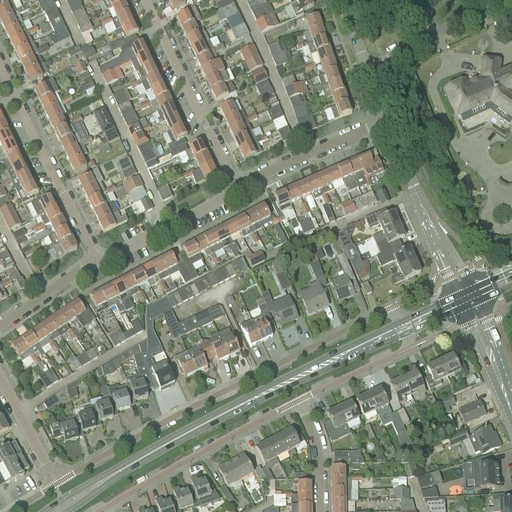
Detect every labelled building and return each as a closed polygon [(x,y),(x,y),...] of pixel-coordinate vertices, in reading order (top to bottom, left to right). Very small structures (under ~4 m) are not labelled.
[(0,0),(0,9),(13,4),(11,0),(0,0)] [(46,0),(40,3),(38,4),(43,14),(44,13),(55,8),(50,0),(46,0)] [(77,0),(75,0),(66,4),(71,14),(82,9),(77,0)] [(100,0),(95,0),(97,5),(102,3),(106,11),(111,8),(123,3),(121,0),(101,0),(100,0)] [(185,6),(181,0),(170,0),(168,1),(173,12),(185,6)] [(201,0),(195,0),(187,4),(189,9),(193,7),(203,2),(201,0)] [(249,0),(245,2),(251,13),(262,8),(262,7),(266,5),(263,0),(249,0)] [(296,3),(290,6),(289,7),(296,19),(303,16),(302,13),(313,7),(309,0),(301,0),(296,3)] [(123,3),(111,8),(116,19),(128,13),(123,3)] [(17,12),(13,4),(0,9),(0,22),(18,14),(19,16),(23,14),(21,9),(17,12)] [(233,5),(222,10),(221,11),(217,13),(222,23),(225,21),(238,15),(233,5)] [(180,13),(182,17),(176,19),(181,30),(193,24),(200,21),(193,7),(189,9),(180,13)] [(55,8),(44,13),(49,24),(60,19),(57,13),(55,8)] [(262,8),(251,13),(252,15),(256,23),(267,17),(262,8)] [(87,20),(82,9),(71,14),(76,25),(87,20)] [(110,19),(105,21),(107,26),(111,24),(115,32),(121,29),(133,23),(128,13),(116,19),(111,21),(110,19)] [(18,14),(0,22),(5,33),(23,24),(19,16),(18,14)] [(243,26),(238,15),(225,21),(230,32),(243,26)] [(267,17),(256,23),(255,23),(260,35),(278,26),(272,15),(267,17)] [(317,17),(305,21),(309,32),(321,28),(317,17)] [(65,29),(60,19),(49,24),(54,34),(65,29)] [(87,20),(76,25),(81,35),(91,31),(92,30),(87,20)] [(133,23),(121,29),(115,32),(113,33),(115,38),(121,35),(124,41),(138,34),(133,23)] [(193,24),(181,30),(186,40),(204,32),(205,34),(210,32),(207,27),(203,30),(200,31),(199,32),(195,23),(193,24)] [(26,32),(23,24),(5,33),(10,43),(28,35),(29,37),(33,35),(31,30),(26,32)] [(243,26),(230,32),(225,34),(230,44),(243,38),(243,39),(248,36),(247,36),(248,36),(243,26)] [(321,28),(309,32),(303,34),(306,43),(307,45),(325,39),(321,28)] [(54,34),(57,39),(42,46),(43,49),(46,48),(47,50),(70,39),(65,29),(54,34)] [(204,32),(186,40),(188,44),(187,44),(186,46),(188,49),(190,50),(191,50),(208,42),(205,34),(204,32)] [(28,35),(10,43),(15,53),(33,45),(29,37),(28,35)] [(46,48),(43,49),(41,50),(43,55),(48,52),(50,57),(73,46),(70,39),(47,50),(46,48)] [(208,42),(191,50),(193,54),(192,54),(191,56),(193,60),(195,60),(196,61),(213,52),(214,55),(219,52),(217,48),(220,47),(216,39),(208,42)] [(306,43),(301,44),(303,49),(308,47),(311,56),(316,54),(329,50),(325,39),(307,45),(306,43)] [(122,40),(114,45),(117,50),(125,46),(123,41),(122,41),(122,40)] [(281,54),(280,54),(277,43),(267,47),(271,58),(281,54)] [(142,44),(133,48),(125,52),(129,60),(130,63),(147,54),(142,44)] [(33,45),(15,53),(20,64),(32,58),(31,58),(37,55),(38,57),(43,55),(41,50),(36,53),(33,45)] [(85,60),(95,56),(91,48),(87,49),(86,46),(80,49),(85,60)] [(248,49),(240,53),(244,63),(257,57),(253,47),(248,49)] [(78,48),(67,53),(70,59),(81,54),(78,48)] [(316,54),(311,56),(314,65),(315,67),(320,65),(332,60),(329,50),(316,54)] [(213,52),(196,61),(201,71),(212,65),(218,63),(214,55),(213,52)] [(281,54),(271,58),(275,69),(282,66),(288,64),(291,63),(290,59),(288,52),(286,53),(281,54)] [(72,68),(85,61),(81,54),(69,60),(72,68)] [(129,60),(124,63),(126,67),(131,65),(135,73),(152,65),(147,54),(130,63),(129,60)] [(262,67),(257,57),(244,63),(249,73),(262,67)] [(32,58),(20,64),(25,74),(37,68),(32,58)] [(336,71),(332,60),(320,65),(324,75),(336,71)] [(119,68),(118,66),(116,61),(98,69),(102,76),(113,71),(115,70),(119,68)] [(464,81),(445,89),(457,116),(459,116),(462,123),(471,119),(468,112),(490,102),(499,108),(494,115),(508,126),(511,120),(511,96),(505,91),(511,87),(511,72),(511,70),(504,73),(498,69),(499,63),(494,63),(487,62),(482,61),(480,77),(465,84),(464,81)] [(213,65),(201,71),(205,81),(217,76),(223,73),(218,63),(213,65)] [(78,78),(87,73),(82,64),(70,70),(73,75),(75,74),(78,78)] [(43,65),(37,68),(25,74),(30,85),(42,79),(41,77),(48,74),(43,65)] [(152,65),(135,73),(139,81),(140,83),(157,75),(152,65)] [(282,66),(275,69),(279,77),(285,74),(283,70),(282,66)] [(255,86),(267,81),(267,80),(262,69),(249,75),(255,86)] [(113,71),(102,76),(107,87),(118,82),(113,71)] [(324,75),(324,76),(317,78),(320,86),(321,86),(322,88),(340,82),(338,78),(339,78),(340,77),(338,73),(337,72),(336,72),(336,71),(324,75)] [(217,76),(205,81),(207,85),(207,86),(206,88),(208,91),(209,92),(210,91),(210,92),(222,86),(228,83),(224,75),(223,73),(217,76)] [(157,75),(140,83),(141,86),(145,94),(162,85),(157,75)] [(292,77),(281,81),(284,90),(285,90),(295,86),(292,77)] [(321,86),(320,86),(316,88),(318,92),(322,91),(325,99),(331,97),(344,93),(340,82),(322,88),(321,86)] [(47,85),(34,92),(39,102),(51,97),(56,94),(58,93),(55,86),(53,83),(47,85)] [(228,83),(222,86),(210,92),(215,102),(234,93),(229,83),(228,83)] [(261,102),(273,96),(267,83),(255,89),(261,102)] [(167,96),(162,85),(145,94),(149,102),(150,104),(155,101),(167,96)] [(288,100),(289,100),(302,96),(298,85),(295,86),(285,90),(288,100)] [(116,107),(128,102),(123,92),(112,97),(116,107)] [(344,93),(331,97),(335,108),(347,104),(344,93)] [(172,106),(167,96),(155,101),(160,112),(172,106)] [(56,107),(51,97),(39,102),(44,113),(56,107)] [(271,110),(278,107),(273,97),(264,101),(267,107),(269,106),(271,110)] [(298,97),(289,100),(292,110),(304,107),(304,106),(306,106),(303,99),(299,100),(298,97)] [(128,102),(116,107),(121,117),(133,112),(128,102)] [(236,115),(235,114),(231,104),(219,110),(224,120),(236,115)] [(335,108),(330,110),(333,121),(351,115),(347,104),(335,108)] [(160,112),(156,114),(159,120),(158,120),(160,125),(165,122),(177,116),(172,106),(160,112)] [(61,117),(56,107),(44,113),(49,123),(61,117)] [(278,107),(271,110),(266,112),(270,120),(282,115),(278,107)] [(304,107),(292,110),(296,122),(307,118),(304,107)] [(104,109),(92,114),(97,125),(109,119),(104,109)] [(236,115),(224,120),(229,131),(241,125),(240,124),(246,122),(247,124),(252,122),(250,117),(245,119),(241,111),(235,114),(236,115)] [(138,122),(133,112),(121,117),(126,128),(138,122)] [(182,127),(177,116),(165,122),(170,132),(182,127)] [(61,117),(49,123),(54,133),(66,128),(61,117)] [(286,125),(282,118),(273,123),(277,132),(286,128),(287,128),(286,125)] [(307,118),(296,122),(300,135),(312,131),(307,118)] [(109,119),(97,125),(102,135),(103,134),(114,129),(109,119)] [(141,130),(138,122),(126,128),(131,138),(143,133),(150,129),(148,126),(141,130)] [(241,125),(229,131),(234,141),(245,136),(245,135),(251,132),(247,124),(246,122),(240,124),(241,125)] [(71,125),(66,128),(54,133),(59,144),(77,135),(73,127),(72,127),(71,125)] [(182,127),(170,132),(166,134),(174,151),(185,146),(186,146),(183,139),(187,137),(182,127)] [(287,128),(286,128),(277,132),(282,143),(292,139),(287,128)] [(114,129),(103,134),(108,144),(118,139),(114,129)] [(8,132),(0,136),(0,146),(1,148),(13,143),(8,132)] [(254,139),(251,132),(245,135),(245,136),(234,141),(239,151),(256,143),(257,145),(262,143),(260,139),(259,137),(254,139)] [(143,133),(131,138),(136,148),(148,143),(143,133)] [(80,143),(77,135),(59,144),(64,154),(76,148),(75,148),(81,145),(80,143)] [(13,143),(1,148),(0,148),(0,159),(1,162),(6,159),(18,153),(13,143)] [(148,143),(136,148),(145,165),(152,162),(147,152),(151,151),(148,144),(148,143)] [(261,154),(257,145),(256,143),(239,151),(244,162),(261,154)] [(174,151),(170,153),(172,159),(184,154),(189,163),(194,160),(206,154),(201,144),(189,149),(190,151),(187,152),(185,146),(174,151)] [(76,148),(64,154),(69,164),(81,158),(80,158),(86,155),(82,147),(81,145),(75,148),(76,148)] [(6,159),(1,162),(3,164),(2,164),(5,172),(11,169),(23,163),(18,153),(6,159)] [(211,165),(206,154),(194,160),(199,171),(211,165)] [(362,172),(365,178),(367,177),(375,174),(376,176),(383,173),(377,159),(370,162),(367,156),(357,160),(362,172)] [(81,158),(69,164),(74,175),(86,169),(81,158)] [(152,162),(145,165),(147,171),(162,164),(160,158),(154,161),(152,162)] [(132,168),(128,160),(117,165),(121,173),(132,168)] [(357,160),(346,165),(352,177),(354,183),(357,190),(365,186),(364,184),(362,179),(365,178),(362,172),(357,160)] [(28,174),(23,163),(11,169),(5,172),(9,180),(11,180),(12,181),(16,179),(28,174)] [(193,171),(188,173),(190,178),(191,177),(195,186),(202,182),(216,175),(211,165),(199,171),(194,173),(193,171)] [(354,183),(352,177),(346,165),(336,170),(344,187),(347,194),(357,190),(354,183)] [(124,181),(135,175),(132,168),(121,173),(124,181)] [(89,176),(77,182),(83,193),(94,187),(102,183),(99,175),(96,170),(88,174),(89,176)] [(344,187),(336,170),(325,174),(333,192),(344,187)] [(28,174),(16,179),(19,186),(14,188),(16,192),(33,184),(28,174)] [(333,192),(325,174),(315,179),(323,197),(325,195),(333,192)] [(127,196),(142,189),(143,188),(138,178),(122,185),(127,196)] [(315,179),(304,183),(310,195),(315,193),(317,199),(320,198),(323,197),(315,179)] [(310,195),(304,183),(294,188),(299,200),(310,195)] [(33,184),(16,192),(22,205),(33,200),(32,198),(38,194),(33,184)] [(156,191),(157,193),(162,203),(172,198),(166,186),(156,191)] [(94,187),(83,193),(88,203),(99,197),(94,187)] [(294,188),(283,193),(289,205),(299,200),(294,188)] [(389,203),(388,202),(383,191),(376,194),(381,206),(389,203)] [(135,204),(147,199),(143,192),(132,198),(135,204)] [(271,205),(278,218),(280,223),(284,221),(281,214),(286,212),(290,212),(292,211),(289,205),(283,193),(280,194),(280,193),(278,192),(273,195),(273,196),(273,197),(276,204),(271,205)] [(361,198),(366,209),(376,204),(371,193),(361,198)] [(99,197),(88,203),(93,213),(111,204),(115,202),(112,194),(111,194),(106,196),(105,194),(99,197)] [(6,197),(0,200),(0,211),(10,207),(11,207),(6,197)] [(37,218),(38,217),(56,208),(51,198),(39,203),(38,201),(30,204),(37,218)] [(351,201),(350,202),(355,213),(366,209),(361,198),(351,202),(351,201)] [(135,204),(131,206),(137,218),(152,210),(147,199),(135,204)] [(322,203),(324,207),(321,208),(329,225),(334,222),(327,206),(330,205),(328,200),(322,203)] [(355,213),(350,202),(340,206),(345,218),(355,213)] [(111,204),(93,213),(98,223),(116,214),(111,204)] [(10,207),(0,211),(0,213),(2,218),(13,213),(10,207)] [(263,207),(253,212),(262,228),(271,223),(276,235),(281,233),(277,224),(275,219),(271,221),(263,207)] [(61,219),(56,208),(38,217),(42,225),(43,225),(44,227),(49,225),(49,224),(61,219)] [(253,212),(243,217),(252,234),(250,235),(252,240),(257,238),(254,233),(262,229),(262,228),(253,212)] [(13,213),(2,218),(9,232),(20,226),(13,213)] [(120,221),(116,214),(98,223),(103,234),(126,223),(124,218),(120,221)] [(382,233),(399,226),(393,214),(377,221),(375,215),(364,220),(368,231),(379,226),(382,233)] [(252,234),(243,217),(233,223),(239,234),(242,239),(250,235),(252,234)] [(66,229),(61,219),(49,224),(49,225),(54,235),(66,229)] [(314,231),(309,220),(298,225),(303,236),(314,231)] [(239,234),(233,223),(223,228),(229,239),(239,234)] [(399,226),(382,233),(385,240),(375,245),(379,256),(391,251),(388,245),(404,238),(399,226)] [(229,239),(223,228),(213,233),(222,250),(229,246),(232,245),(229,239)] [(66,229),(54,235),(47,238),(50,246),(52,245),(54,248),(71,239),(66,229)] [(17,233),(12,235),(14,241),(20,239),(17,233)] [(213,233),(203,238),(212,255),(209,257),(212,261),(216,259),(214,254),(222,250),(213,233)] [(346,239),(343,233),(337,236),(343,251),(345,249),(352,247),(348,238),(346,239)] [(15,242),(17,247),(25,243),(22,238),(15,242)] [(203,238),(192,244),(198,255),(203,253),(206,258),(209,257),(212,255),(203,238)] [(71,239),(54,248),(55,250),(53,251),(56,257),(53,258),(56,262),(65,255),(76,250),(71,239)] [(201,261),(198,255),(192,244),(182,249),(188,261),(182,264),(192,282),(197,279),(191,267),(201,261)] [(236,248),(232,251),(230,252),(234,260),(238,257),(237,254),(239,253),(236,248)] [(343,251),(341,251),(342,255),(345,262),(348,261),(349,260),(348,257),(347,253),(345,249),(343,251)] [(391,251),(379,256),(375,258),(380,268),(395,262),(398,269),(414,262),(409,250),(393,257),(391,251)] [(261,254),(252,258),(249,253),(244,255),(250,268),(264,261),(261,254)] [(192,282),(182,264),(177,267),(171,255),(160,261),(170,278),(178,274),(184,286),(192,282)] [(330,283),(338,303),(353,296),(348,284),(354,282),(345,262),(342,255),(336,258),(344,276),(330,283)] [(9,258),(0,262),(0,263),(1,265),(3,268),(12,263),(9,258)] [(25,263),(32,277),(33,278),(40,275),(32,259),(25,263)] [(241,259),(235,263),(241,273),(247,270),(241,259)] [(353,268),(361,264),(359,259),(350,263),(353,268)] [(170,278),(160,261),(150,266),(159,283),(157,284),(160,289),(164,287),(162,282),(170,278)] [(317,261),(309,265),(316,280),(323,277),(317,261)] [(414,262),(398,269),(401,276),(391,281),(393,286),(404,281),(420,274),(414,262)] [(241,273),(235,263),(230,266),(235,276),(241,273)] [(361,264),(353,268),(356,277),(360,275),(363,268),(361,264)] [(140,271),(146,283),(149,289),(157,284),(159,283),(150,266),(140,271)] [(235,276),(230,266),(224,269),(229,279),(235,276)] [(224,269),(218,272),(223,283),(229,279),(224,269)] [(140,271),(130,277),(136,288),(146,283),(140,271)] [(223,283),(218,272),(212,275),(217,286),(223,283)] [(290,289),(283,274),(277,276),(275,277),(282,292),(290,289)] [(212,275),(206,278),(211,289),(217,286),(212,275)] [(130,277),(120,282),(126,294),(129,300),(129,299),(137,295),(139,294),(136,288),(130,277)] [(211,289),(206,278),(200,281),(205,292),(211,289)] [(200,281),(194,284),(199,295),(205,292),(200,281)] [(126,294),(120,282),(116,284),(115,283),(114,283),(110,285),(109,287),(110,287),(119,305),(117,306),(119,310),(124,308),(126,312),(133,308),(129,300),(126,294)] [(366,283),(360,285),(365,296),(371,294),(366,283)] [(194,284),(188,287),(193,298),(199,295),(194,284)] [(311,292),(300,297),(308,316),(328,307),(317,284),(309,287),(311,292)] [(169,290),(167,291),(164,293),(166,295),(176,290),(173,285),(168,288),(169,290)] [(110,287),(100,293),(109,310),(115,307),(117,306),(119,305),(110,287)] [(188,287),(182,291),(187,301),(193,298),(188,287)] [(182,291),(176,294),(181,304),(187,301),(182,291)] [(100,293),(89,298),(92,305),(88,306),(93,314),(96,312),(95,310),(101,307),(104,313),(109,310),(100,293)] [(176,294),(170,297),(175,307),(181,304),(176,294)] [(170,297),(165,300),(170,310),(175,307),(170,297)] [(226,300),(225,303),(227,306),(233,303),(231,297),(226,300)] [(271,306),(266,308),(267,310),(268,314),(271,313),(274,319),(276,318),(280,328),(297,321),(288,299),(272,305),(271,306)] [(146,309),(145,310),(146,332),(146,338),(146,342),(148,353),(150,352),(160,347),(152,331),(152,321),(162,316),(171,312),(170,310),(165,300),(146,309)] [(77,302),(67,309),(75,320),(82,330),(94,321),(82,302),(78,304),(77,302)] [(264,304),(257,308),(260,313),(266,310),(267,310),(266,308),(264,304)] [(217,308),(211,310),(216,321),(222,318),(217,308)] [(75,320),(67,309),(58,315),(65,326),(66,326),(75,320)] [(211,310),(205,313),(210,324),(216,321),(211,310)] [(205,313),(200,315),(205,326),(208,333),(213,330),(210,324),(205,313)] [(56,333),(60,338),(67,333),(69,331),(66,326),(65,326),(58,315),(49,322),(56,333)] [(200,315),(194,318),(199,329),(205,326),(200,315)] [(194,318),(189,321),(194,331),(199,329),(194,318)] [(143,332),(137,321),(129,325),(132,331),(135,337),(143,333),(143,332)] [(189,321),(183,323),(188,334),(194,331),(189,321)] [(242,333),(243,333),(250,348),(261,343),(253,328),(250,321),(239,326),(242,333)] [(49,322),(39,328),(47,339),(50,344),(52,343),(60,338),(56,333),(49,322)] [(265,322),(253,328),(261,343),(272,338),(265,322)] [(177,326),(178,329),(182,337),(188,334),(183,323),(177,326)] [(47,339),(39,328),(30,335),(37,346),(37,345),(41,351),(48,346),(50,344),(47,339)] [(178,329),(170,333),(173,341),(179,338),(182,337),(178,329)] [(228,330),(217,335),(219,339),(221,343),(228,359),(239,353),(232,338),(228,330)] [(125,342),(122,337),(119,331),(108,337),(113,348),(125,342)] [(135,337),(132,331),(122,337),(125,342),(135,337)] [(31,357),(29,358),(32,363),(37,360),(34,355),(37,353),(40,358),(44,355),(41,351),(37,345),(37,346),(30,335),(20,341),(28,352),(31,357)] [(219,339),(208,344),(202,346),(209,361),(215,358),(217,364),(228,359),(221,343),(219,339)] [(28,352),(20,341),(11,348),(21,364),(29,358),(31,357),(28,352)] [(148,353),(146,342),(131,351),(132,356),(136,371),(145,368),(141,356),(148,353)] [(202,346),(198,349),(186,354),(188,358),(196,374),(202,371),(203,373),(208,371),(204,363),(209,361),(202,346)] [(85,354),(91,362),(97,358),(92,350),(85,354)] [(147,353),(141,356),(145,369),(149,380),(152,390),(152,392),(159,389),(159,391),(160,391),(161,392),(169,388),(168,387),(173,385),(174,384),(165,365),(155,369),(151,360),(150,359),(151,359),(150,359),(147,353)] [(196,374),(188,358),(182,361),(179,356),(173,359),(180,375),(182,374),(185,379),(196,374)] [(439,363),(446,378),(453,375),(455,379),(466,374),(462,364),(456,367),(452,357),(439,363)] [(100,370),(102,377),(103,377),(103,379),(108,377),(112,376),(114,374),(115,373),(117,371),(120,369),(117,359),(100,370)] [(81,368),(75,360),(75,361),(70,364),(75,372),(81,368)] [(446,378),(439,363),(426,369),(431,378),(424,381),(429,391),(441,386),(439,382),(446,378)] [(44,375),(51,386),(57,382),(50,371),(44,375)] [(402,380),(409,395),(416,392),(418,396),(424,394),(415,374),(402,380)] [(51,386),(44,375),(38,379),(46,390),(51,386)] [(124,380),(125,381),(126,386),(129,386),(132,395),(134,402),(147,398),(141,376),(132,379),(131,378),(124,380)] [(409,395),(402,380),(390,386),(399,405),(405,402),(403,397),(409,395)] [(77,398),(74,385),(66,390),(69,403),(77,398)] [(117,387),(106,390),(109,397),(112,396),(115,406),(117,413),(130,409),(126,397),(132,395),(129,386),(126,386),(117,389),(117,387)] [(380,390),(367,396),(375,412),(378,419),(390,413),(387,407),(380,390)] [(101,405),(94,407),(97,416),(99,423),(112,419),(109,407),(115,406),(112,396),(109,397),(100,399),(101,405)] [(367,396),(355,401),(363,418),(375,412),(367,396)] [(59,405),(54,397),(42,404),(47,412),(59,405)] [(437,409),(432,397),(425,400),(431,412),(437,409)] [(454,405),(451,397),(436,403),(442,416),(450,412),(448,408),(454,405)] [(485,417),(479,403),(458,413),(464,426),(485,417)] [(350,404),(338,409),(346,426),(358,420),(350,404)] [(97,416),(94,407),(83,410),(84,415),(77,417),(80,427),(82,433),(95,430),(92,418),(97,416)] [(330,422),(323,425),(328,437),(335,434),(337,439),(349,433),(348,430),(346,426),(338,409),(326,415),(329,422),(330,422)] [(402,410),(396,413),(402,426),(408,423),(402,410)] [(402,426),(396,413),(390,416),(399,435),(405,433),(402,426)] [(65,421),(67,426),(58,428),(57,424),(49,426),(53,440),(63,437),(64,444),(78,440),(74,428),(80,427),(77,417),(65,421)] [(362,429),(368,441),(373,439),(368,426),(362,429)] [(472,435),(472,436),(467,439),(474,455),(479,453),(481,456),(499,448),(495,438),(493,439),(488,428),(472,435)] [(290,431),(278,437),(287,454),(290,459),(295,456),(293,451),(299,447),(301,451),(306,448),(300,436),(294,439),(290,431)] [(467,440),(464,433),(447,440),(450,447),(467,440)] [(287,454),(278,437),(267,444),(276,460),(287,454)] [(0,466),(21,456),(14,443),(0,450),(0,466)] [(276,460),(267,444),(255,450),(264,466),(276,460)] [(21,456),(0,466),(0,488),(10,482),(11,484),(23,478),(21,474),(28,470),(21,456)] [(243,457),(230,463),(239,481),(252,475),(243,457)] [(490,457),(472,463),(474,491),(498,490),(497,466),(490,466),(490,457)] [(419,458),(416,464),(422,467),(425,460),(419,458)] [(230,463),(217,470),(227,488),(232,485),(235,491),(242,487),(239,481),(230,463)] [(404,468),(407,480),(414,478),(411,466),(404,468)] [(266,482),(261,472),(259,468),(253,471),(259,482),(265,482),(266,482)] [(266,469),(261,472),(266,482),(273,482),(266,469)] [(331,481),(344,480),(344,469),(331,469),(331,481)] [(430,475),(416,480),(419,492),(433,487),(430,475)] [(207,487),(204,480),(197,483),(196,479),(190,481),(194,493),(188,495),(192,507),(193,510),(219,501),(210,486),(207,487)] [(392,491),(408,491),(405,491),(405,479),(392,480),(392,491)] [(344,480),(331,481),(331,492),(351,492),(350,483),(350,480),(344,480)] [(266,482),(265,482),(265,497),(272,497),(280,497),(280,500),(285,500),(286,500),(286,494),(280,494),(280,493),(274,493),(274,482),(273,482),(266,482)] [(310,484),(300,484),(296,484),(296,496),(310,496),(310,484)] [(235,505),(231,499),(223,487),(218,491),(230,508),(235,505)] [(192,507),(188,495),(187,491),(180,493),(178,489),(172,491),(176,504),(171,506),(172,511),(179,511),(180,511),(192,507)] [(422,501),(437,500),(434,490),(420,494),(422,501)] [(408,502),(408,491),(392,491),(392,502),(401,502),(408,502)] [(351,503),(351,492),(331,492),(331,504),(351,503)] [(310,496),(296,496),(297,508),(310,507),(310,496)] [(280,497),(272,497),(273,509),(277,509),(285,509),(285,500),(280,500),(280,497)] [(172,511),(171,506),(169,501),(162,504),(161,500),(155,502),(158,511),(172,511)] [(492,508),(492,510),(487,510),(487,511),(511,511),(511,501),(508,501),(506,501),(506,502),(492,502),(492,508)] [(408,502),(401,502),(400,511),(414,511),(412,502),(408,502)] [(426,511),(444,511),(444,502),(423,503),(426,511)] [(353,511),(354,503),(351,503),(331,504),(331,511),(353,511)]
